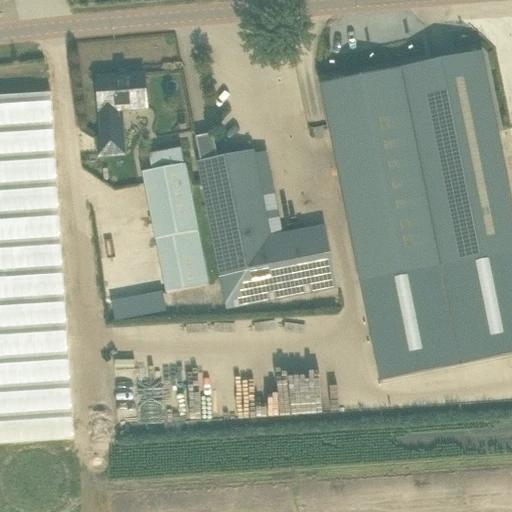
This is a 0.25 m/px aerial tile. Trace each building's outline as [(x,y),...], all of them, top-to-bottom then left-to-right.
[(511,357),(511,206),(482,55),(334,84),(333,78),(322,80),(323,86),(321,87),(380,384),(511,357)] [(117,111),(147,109),(144,76),(97,79),(100,116),(102,139),(98,139),(99,158),(124,156),(122,121),(118,121),(117,111)] [(0,97),(0,446),(73,442),(51,94),(0,97)] [(271,237),(254,153),(198,164),(226,305),(335,283),(324,226),(271,237)] [(209,285),(196,226),(185,165),(153,172),(143,174),(156,241),(167,295),(209,285)]
